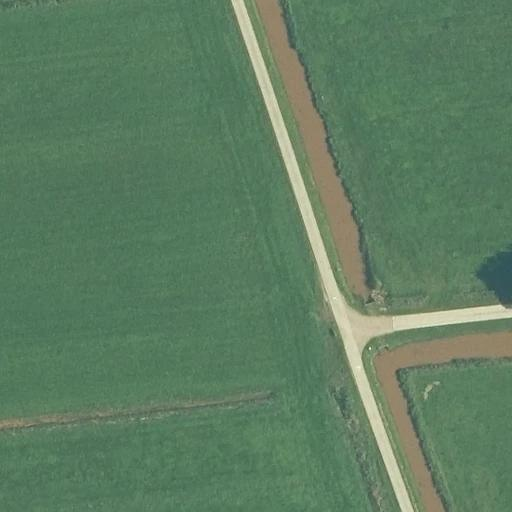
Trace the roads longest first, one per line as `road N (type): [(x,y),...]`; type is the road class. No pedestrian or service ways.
road 1 (unclassified): [(343,328),(231,0)]
road 2 (unclassified): [(405,511),(343,328)]
road 3 (unclassified): [(343,328),(511,310)]
